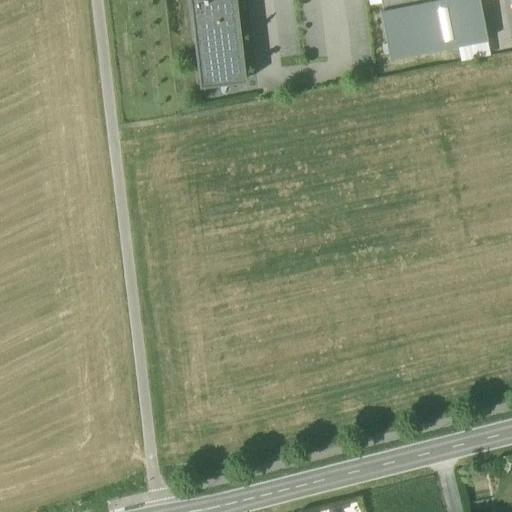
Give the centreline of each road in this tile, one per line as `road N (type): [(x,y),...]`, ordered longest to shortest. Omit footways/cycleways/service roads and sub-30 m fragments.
road 1 (track): [(97,0),(156,497)]
road 2 (tertiary): [(202,511),(511,433)]
